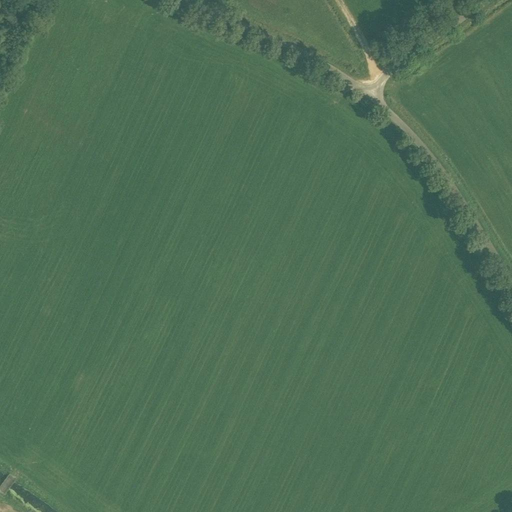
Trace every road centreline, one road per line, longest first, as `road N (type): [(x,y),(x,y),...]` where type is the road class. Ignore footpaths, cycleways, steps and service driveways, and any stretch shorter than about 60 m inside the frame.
road 1 (unclassified): [(511,282),(420,144),(371,96)]
road 2 (unclassified): [(371,96),(289,46),(188,0)]
road 3 (unclassified): [(371,96),(393,65),(487,0)]
